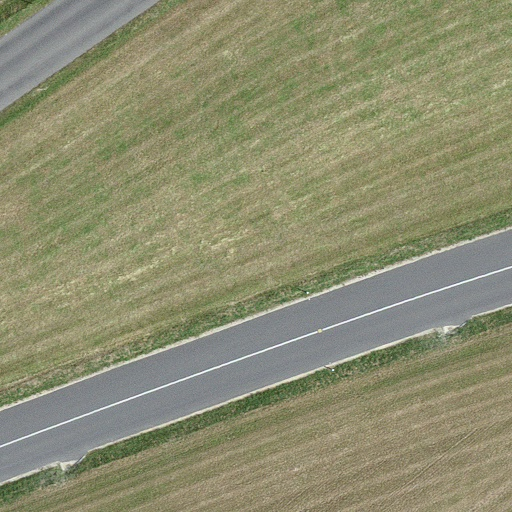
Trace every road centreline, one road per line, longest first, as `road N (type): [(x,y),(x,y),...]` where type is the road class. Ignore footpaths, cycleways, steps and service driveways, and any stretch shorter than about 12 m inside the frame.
road 1 (tertiary): [(0,446),(511,266)]
road 2 (tertiary): [(0,75),(108,0)]
